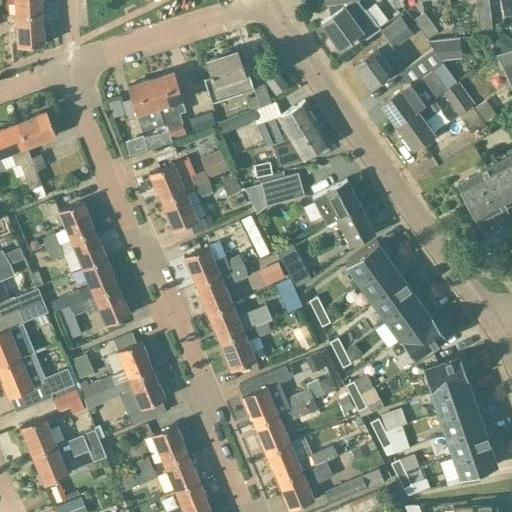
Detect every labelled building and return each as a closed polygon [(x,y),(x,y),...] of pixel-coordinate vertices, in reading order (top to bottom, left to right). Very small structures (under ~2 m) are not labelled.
[(14,0),(15,15),(41,13),(39,0),(14,0)] [(339,49),(356,36),(361,43),(380,29),(365,8),(364,9),(357,0),(359,0),(358,0),(323,0),(324,6),(328,5),(329,16),(320,23),(339,49)] [(492,32),(488,0),(475,0),(479,33),(492,32)] [(511,0),(499,0),(503,17),(511,15),(511,0)] [(438,30),(424,11),(413,19),(427,38),(438,30)] [(41,27),(41,13),(15,15),(17,46),(43,44),(42,27),(41,27)] [(387,39),(375,48),(351,65),(367,87),(391,70),(381,56),(413,33),(401,15),(380,30),(387,39)] [(459,37),(428,40),(433,47),(433,48),(435,50),(442,61),(442,60),(461,58),(459,37)] [(401,88),(379,103),(395,126),(429,101),(441,92),(445,88),(432,70),(442,61),(435,50),(433,48),(399,73),(407,84),(402,89),(401,88)] [(206,60),(211,76),(204,79),(212,102),(254,89),(256,95),(247,98),(251,109),(272,102),(264,83),(253,86),(247,70),(243,71),(236,50),(206,60)] [(511,50),(495,55),(496,57),(500,66),(511,64),(511,50)] [(511,78),(511,64),(500,66),(506,80),(511,78)] [(273,65),(260,75),(275,94),(288,85),(273,65)] [(186,111),(182,99),(173,71),(150,78),(158,106),(169,103),(173,115),(186,111)] [(154,120),(150,109),(158,106),(150,78),(126,86),(135,114),(136,113),(140,125),(154,120)] [(445,88),(441,92),(458,115),(474,103),(457,80),(456,80),(445,88)] [(511,97),(506,88),(488,100),(497,114),(511,104),(511,97)] [(111,114),(123,110),(118,96),(106,101),(111,114)] [(278,137),(286,134),(289,138),(317,121),(304,100),(276,117),(248,127),(257,149),(280,141),(278,137)] [(433,133),(424,120),(436,111),(429,101),(395,126),(412,148),(433,133)] [(30,117),(18,122),(27,146),(55,135),(46,110),(29,117),(30,117)] [(221,134),(249,123),(258,119),(254,110),(217,125),(221,134)] [(211,112),(189,119),(193,132),(215,125),(211,112)] [(186,133),(181,119),(167,124),(168,127),(171,138),(186,133)] [(278,165),(301,159),(330,142),(317,121),(289,138),(291,142),(273,147),(278,165)] [(0,158),(0,156),(11,152),(16,165),(20,163),(35,200),(46,196),(36,171),(31,157),(27,146),(18,122),(3,128),(3,127),(0,128),(0,169),(4,168),(0,158)] [(168,127),(143,135),(147,147),(147,146),(158,143),(171,139),(171,138),(168,127)] [(229,170),(220,149),(200,157),(209,179),(229,170)] [(41,153),(31,157),(36,171),(46,167),(41,153)] [(511,218),(505,206),(511,202),(511,153),(457,183),(477,221),(487,216),(493,228),(511,218)] [(272,173),(270,161),(254,164),(256,176),(272,173)] [(156,188),(161,202),(184,191),(172,162),(148,172),(155,188),(156,188)] [(266,204),(304,195),(298,172),(284,176),(283,171),(259,177),(266,204)] [(346,179),(312,197),(325,222),(359,205),(346,179)] [(197,220),(184,191),(161,202),(167,214),(166,214),(173,230),(197,220)] [(60,245),(70,240),(94,231),(87,215),(88,215),(82,200),(58,210),(65,228),(43,237),(45,249),(46,251),(60,245)] [(336,216),(350,243),(373,231),(359,205),(336,216)] [(251,214),(242,217),(258,255),(267,252),(251,214)] [(70,240),(82,267),(106,257),(100,242),(99,243),(94,231),(70,240)] [(345,265),(346,265),(359,283),(391,261),(377,242),(378,242),(377,241),(344,265),(345,265)] [(64,254),(60,245),(46,251),(52,259),(64,254)] [(207,245),(183,256),(190,272),(191,271),(196,284),(219,274),(230,269),(245,264),(239,254),(226,260),(224,255),(213,260),(207,245)] [(0,269),(11,265),(10,263),(2,249),(0,249),(0,269)] [(296,251),(281,259),(296,286),(310,278),(296,251)] [(82,267),(93,295),(117,285),(111,271),(112,271),(106,257),(82,267)] [(285,277),(278,261),(258,270),(265,286),(285,277)] [(391,261),(359,283),(372,302),(404,279),(391,261)] [(231,302),(224,286),(248,276),(245,264),(230,269),(219,274),(196,284),(201,297),(200,298),(207,313),(231,302)] [(0,302),(0,280),(15,274),(11,265),(0,269),(0,311),(2,316),(43,300),(38,288),(14,297),(14,296),(0,302)] [(289,279),(275,285),(283,301),(296,295),(294,291),(289,279)] [(404,279),(372,302),(386,321),(418,298),(404,279)] [(122,298),(117,285),(93,295),(105,324),(129,314),(123,298),(122,298)] [(69,305),(83,300),(78,289),(66,294),(69,305)] [(316,315),(323,309),(317,296),(308,300),(316,315)] [(418,298),(386,321),(399,340),(400,339),(431,317),(431,316),(418,298)] [(16,347),(8,328),(24,321),(47,311),(43,300),(2,316),(0,316),(0,364),(32,352),(28,342),(16,347)] [(87,310),(83,300),(69,305),(75,315),(87,310)] [(249,310),(236,315),(231,302),(207,313),(213,328),(214,327),(219,340),(243,331),(254,326),(268,320),(263,311),(251,315),(249,310)] [(323,309),(316,315),(321,326),(330,322),(323,309)] [(445,336),(431,317),(400,339),(414,358),(415,358),(414,357),(444,336),(445,336)] [(271,331),(268,320),(254,326),(258,336),(271,331)] [(303,321),(291,327),(301,348),(313,342),(303,321)] [(243,331),(219,340),(225,354),(224,354),(231,370),(255,360),(243,331)] [(337,356),(344,350),(337,338),(329,342),(337,356)] [(116,350),(128,378),(151,368),(146,356),(147,356),(140,340),(116,350)] [(344,350),(337,356),(342,367),(350,363),(344,350)] [(76,377),(90,372),(83,351),(69,356),(76,377)] [(43,380),(32,352),(0,364),(0,377),(8,397),(32,387),(32,385),(43,380)] [(429,390),(466,378),(458,354),(458,355),(423,368),(423,367),(422,367),(430,389),(429,390)] [(46,379),(52,395),(76,384),(74,378),(72,378),(65,362),(52,367),(56,375),(46,379)] [(104,401),(132,389),(140,408),(165,398),(158,382),(157,382),(151,368),(128,378),(117,382),(105,388),(83,398),(86,407),(85,407),(94,428),(98,437),(107,434),(99,414),(108,410),(104,401)] [(101,379),(105,388),(117,382),(114,373),(101,379)] [(466,378),(429,390),(437,412),(473,399),(466,379),(467,379),(466,378)] [(345,385),(351,397),(359,393),(353,381),(345,385)] [(78,383),(76,384),(52,395),(59,411),(69,406),(72,414),(85,409),(80,397),(83,395),(78,383)] [(248,410),(254,423),(314,399),(309,388),(273,404),(265,385),(241,395),(247,410),(248,410)] [(365,406),(359,393),(351,397),(358,410),(365,406)] [(288,441),(282,425),(319,409),(314,399),(254,423),(260,438),(259,438),(264,451),(288,441)] [(473,399),(437,412),(444,434),(481,421),(473,399)] [(20,426),(32,455),(56,444),(44,416),(20,426)] [(376,434),(384,431),(378,418),(370,422),(376,434)] [(481,421),(444,434),(452,455),(488,443),(481,421)] [(151,433),(163,462),(186,452),(181,439),(182,438),(175,423),(151,433)] [(68,474),(62,459),(89,448),(94,460),(106,456),(98,437),(94,428),(56,444),(32,455),(44,484),(68,474)] [(384,431),(376,434),(383,447),(390,443),(384,431)] [(272,466),(278,480),(326,460),(337,455),(332,445),(296,459),(288,441),(264,451),(271,467),(272,466)] [(496,464),(488,443),(452,455),(459,477),(458,477),(459,478),(497,465),(496,464)] [(192,465),(186,452),(163,462),(175,490),(199,480),(193,465),(192,465)] [(139,472),(152,467),(148,456),(136,461),(139,472)] [(391,463),(396,474),(404,472),(398,459),(391,463)] [(333,476),(326,460),(278,480),(283,493),(282,493),(289,509),(313,499),(308,487),(333,476)] [(156,478),(152,467),(139,472),(145,482),(156,478)] [(378,467),(362,475),(368,487),(385,480),(378,467)] [(411,484),(404,472),(396,474),(403,488),(411,484)] [(324,490),(329,504),(367,488),(361,474),(324,490)] [(175,490),(183,511),(200,511),(209,508),(204,496),(205,495),(199,480),(175,490)] [(379,493),(351,504),(354,511),(367,511),(384,505),(379,493)] [(86,511),(80,496),(56,506),(57,511),(86,511)] [(496,511),(496,503),(495,503),(495,504),(452,507),(452,511),(496,511)]
